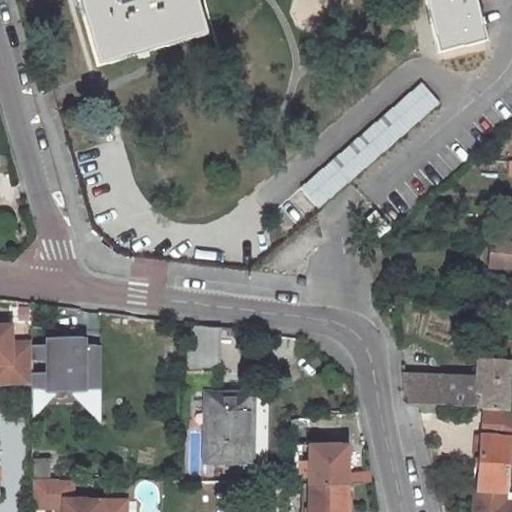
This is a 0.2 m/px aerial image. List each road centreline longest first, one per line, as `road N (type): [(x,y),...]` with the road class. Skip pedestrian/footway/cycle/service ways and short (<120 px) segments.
road 1 (residential): [(407,511),(366,354),(325,322),(64,285)]
road 2 (unknown): [(109,145),(135,215),(150,226),(193,232),(237,218),(402,80),(435,80),(470,95)]
road 3 (residential): [(64,285),(0,54)]
